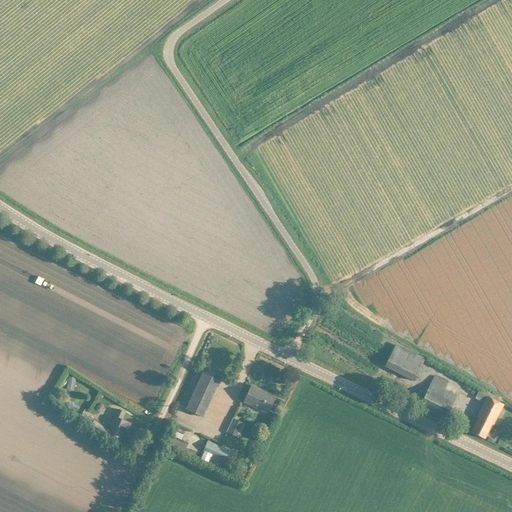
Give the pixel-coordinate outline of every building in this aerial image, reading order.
[(424,360),(395,345),(385,367),(413,381),(424,360)] [(202,372),(186,409),(204,417),(221,381),(202,372)] [(434,376),(419,406),(446,419),(456,398),(444,392),(448,383),(434,376)] [(76,380),(75,393),(82,394),(83,380),(76,380)] [(251,385),(244,401),(268,412),(275,396),(251,385)] [(478,418),(471,432),(484,439),(492,424),(494,425),(503,405),(478,393),(475,399),(484,404),(477,417),(478,418)] [(119,409),(108,432),(120,438),(123,433),(126,434),(131,424),(122,420),(126,413),(119,409)] [(79,420),(103,437),(107,430),(83,413),(79,420)] [(234,420),(227,433),(238,438),(245,426),(234,420)] [(207,442),(204,450),(225,459),(228,452),(207,442)]
